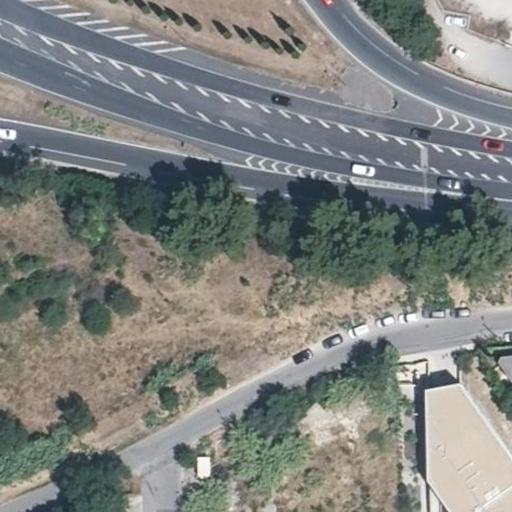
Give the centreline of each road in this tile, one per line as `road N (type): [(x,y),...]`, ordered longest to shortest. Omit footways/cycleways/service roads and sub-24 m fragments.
road 1 (primary): [(511,147),(215,83),(0,2)]
road 2 (primary): [(0,53),(201,133),(320,163),(511,191)]
road 3 (trunk): [(0,130),(256,176),(511,207)]
road 4 (residential): [(511,320),(321,358),(161,443)]
road 5 (trunk): [(511,116),(418,87),(346,31),(323,0)]
road 6 (residential): [(161,443),(15,511)]
